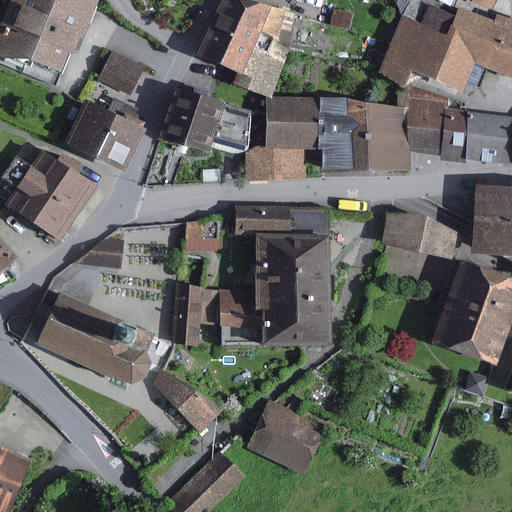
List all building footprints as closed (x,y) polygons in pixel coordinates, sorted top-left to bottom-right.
[(7,0),(0,16),(0,58),(23,59),(57,72),(63,55),(70,54),(93,1),(91,0),(7,0)] [(267,7),(241,0),(218,0),(192,55),(235,74),(267,7)] [(460,0),(486,9),(491,0),(460,0)] [(267,7),(235,74),(231,85),(266,98),(287,50),(275,45),(278,30),(283,10),(267,7)] [(349,13),(331,9),(328,26),(346,30),(349,13)] [(440,35),(399,17),(374,72),(397,87),(407,71),(457,92),(469,63),(511,79),(511,17),(507,16),(505,19),(492,15),(490,23),(454,9),(440,35)] [(278,30),(275,45),(287,50),(292,33),(278,30)] [(140,65),(110,50),(95,81),(126,95),(140,65)] [(406,151),(436,154),(435,161),(461,163),(461,160),(463,111),(445,109),(446,98),(407,84),(405,108),(406,151)] [(249,111),(171,89),(154,140),(202,153),(207,139),(245,147),(249,111)] [(316,98),(263,99),(262,112),(261,148),(300,149),(318,150),(316,98)] [(344,98),(316,98),(318,150),(318,171),(363,172),(363,103),(344,98)] [(140,130),(82,100),(60,143),(118,172),(140,130)] [(363,103),(363,172),(406,172),(406,151),(405,108),(363,103)] [(463,111),(461,160),(507,163),(511,117),(463,111)] [(303,179),(300,149),(261,148),(262,112),(251,112),(246,150),(246,181),(303,179)] [(21,188),(11,204),(66,240),(101,187),(83,176),(88,168),(67,154),(62,161),(47,152),(37,166),(23,157),(8,180),(21,188)] [(511,191),(470,191),(464,254),(499,256),(511,262),(511,191)] [(0,281),(22,256),(0,236),(0,213),(3,207),(0,205),(0,281)] [(325,211),(232,207),(231,233),(251,233),(324,237),(325,211)] [(418,215),(382,214),(377,244),(449,261),(457,237),(418,215)] [(218,220),(183,224),(182,252),(218,250),(218,220)] [(324,237),(251,233),(248,294),(217,291),(218,345),(325,347),(326,287),(327,238),(324,237)] [(121,242),(105,241),(73,263),(100,267),(119,269),(121,242)] [(511,298),(511,281),(455,261),(426,344),(490,366),(504,325),(511,327),(511,313),(507,312),(511,298)] [(200,288),(173,282),(169,344),(196,346),(197,327),(200,288)] [(119,322),(55,291),(30,343),(105,380),(107,376),(125,384),(139,379),(145,364),(141,354),(151,335),(119,319),(119,322)] [(160,370),(151,382),(196,431),(222,408),(160,370)] [(325,433),(268,402),(244,445),(301,477),(325,433)] [(0,510),(3,511),(8,511),(26,462),(0,448),(0,510)] [(217,452),(164,503),(172,511),(208,511),(243,479),(217,452)]
